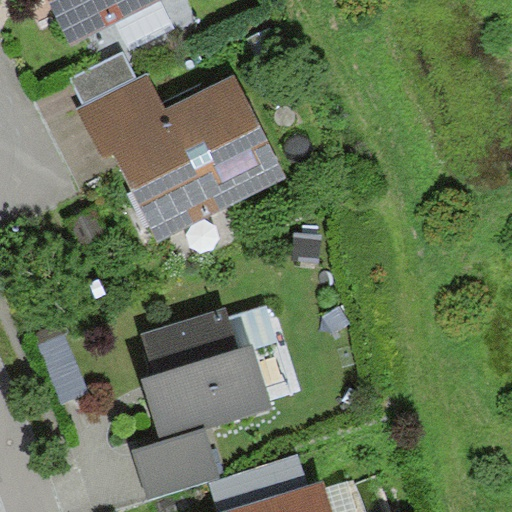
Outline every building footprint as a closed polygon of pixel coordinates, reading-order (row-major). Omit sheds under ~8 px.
[(53,0),(64,21),(107,0),(53,0)] [(130,151),(175,239),(282,183),(236,96),(166,132),(128,59),(71,88),(110,162),(130,151)] [(142,387),(157,442),(208,429),(265,414),(239,316),(148,340),(159,383),(142,387)] [(221,477),(208,429),(157,442),(134,448),(147,496),(221,477)] [(324,511),(316,486),(234,511),(324,511)]
